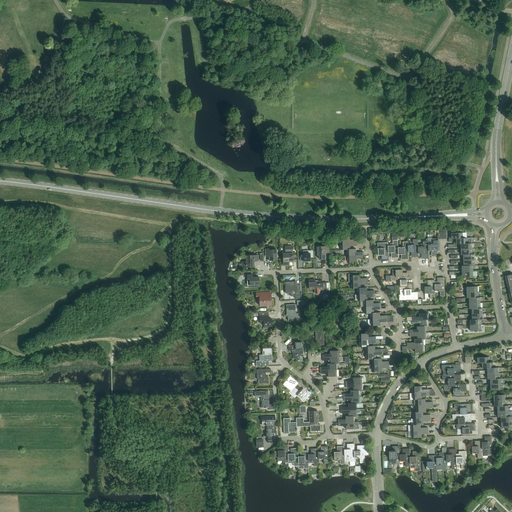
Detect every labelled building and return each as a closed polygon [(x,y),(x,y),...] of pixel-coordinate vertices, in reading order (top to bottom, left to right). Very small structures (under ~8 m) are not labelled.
[(408,252),(414,252),(414,257),(418,257),(418,254),(418,247),(418,244),(417,239),(413,240),(413,244),(412,244),(412,243),(411,242),(408,242),(408,245),(407,245),(408,252)] [(428,251),(434,251),(434,256),(438,256),(437,239),(433,239),(433,244),(428,244),(428,251)] [(388,252),(388,253),(394,253),(395,258),(398,258),(398,255),(398,248),(397,240),(393,240),(393,245),(388,245),(388,252)] [(418,254),(424,254),(425,259),(428,259),(428,251),(428,244),(428,241),(423,241),(423,244),(418,244),(418,247),(418,254)] [(398,255),(404,254),(405,260),(408,260),(408,252),(407,245),(408,245),(408,242),(403,242),(403,247),(398,248),(398,255)] [(384,255),(385,260),(388,260),(388,253),(388,252),(388,245),(388,243),(383,243),(377,243),(378,255),(384,255)] [(325,259),(325,253),(329,253),(329,244),(322,244),(322,247),(317,247),(317,256),(319,256),(319,259),(325,259)] [(290,262),(297,262),(296,253),(293,253),(293,246),(285,246),(285,254),(283,254),(283,266),(290,265),(290,262)] [(271,249),(265,249),(266,256),(269,256),(269,261),(277,260),(277,250),(271,250),(271,249)] [(303,254),(300,254),(300,260),(303,260),(303,261),(310,261),(310,258),(313,258),(313,251),(303,251),(303,254)] [(247,269),(247,268),(254,267),(254,262),(259,261),(258,255),(246,256),(246,262),(242,262),(242,269),(247,269)] [(402,270),(395,270),(392,270),(393,276),(390,276),(390,281),(400,280),(407,280),(409,280),(409,276),(403,276),(402,270)] [(351,282),(368,281),(368,278),(360,279),(360,275),(351,276),(351,275),(351,274),(348,274),(349,282),(351,282)] [(247,275),(247,279),(247,286),(249,286),(250,288),(259,287),(259,285),(260,285),(259,277),(256,277),(256,278),(253,278),(253,275),(247,275)] [(440,281),(434,282),(434,285),(435,294),(435,291),(440,291),(440,297),(445,296),(444,278),(440,278),(440,281)] [(323,281),(315,282),(315,280),(308,280),(309,290),(315,289),(315,290),(322,290),(322,292),(327,292),(326,283),(323,283),(323,281)] [(400,280),(400,285),(394,286),(395,290),(400,290),(404,290),(411,290),(413,290),(413,286),(407,286),(407,280),(400,280)] [(431,287),(424,287),(424,294),(430,294),(430,299),(435,299),(435,294),(434,285),(434,282),(434,280),(430,280),(431,287)] [(285,282),(285,294),(290,294),(291,297),(294,297),(295,299),(301,299),(300,285),(295,285),(295,282),(285,282)] [(399,300),(418,299),(418,296),(411,296),(411,290),(404,290),(400,290),(400,295),(399,295),(399,300)] [(267,297),(267,293),(256,293),(256,297),(259,297),(259,306),(271,305),(271,297),(267,297)] [(287,314),(288,314),(288,321),(298,321),(298,313),(298,309),(296,309),(295,305),(286,305),(287,314)] [(264,327),(264,328),(268,328),(268,326),(272,326),(272,319),(267,319),(267,312),(259,312),(260,323),(263,323),(263,327),(264,327)] [(316,346),(324,346),(324,330),(315,330),(316,346)] [(298,361),(303,360),(303,351),(303,348),(301,348),(301,342),(295,342),(295,345),(294,345),(294,346),(289,346),(289,351),(292,351),(292,353),(293,353),(293,359),(298,359),(298,361)] [(256,367),(269,366),(269,361),(273,361),(272,351),(271,352),(271,347),(262,347),(263,355),(259,355),(259,361),(256,361),(256,367)] [(454,375),(454,369),(460,368),(460,365),(442,365),(442,370),(443,370),(443,375),(447,375),(454,375)] [(259,384),(265,383),(265,384),(269,384),(269,381),(268,381),(268,376),(266,376),(266,373),(271,373),(271,369),(257,370),(257,379),(259,379),(259,384)] [(448,380),(448,385),(455,385),(455,382),(461,382),(461,375),(454,375),(447,375),(443,375),(442,375),(442,380),(448,380)] [(288,393),(291,396),(297,389),(295,387),(298,383),(290,376),(283,385),(290,391),(288,393)] [(466,385),(455,385),(448,385),(447,385),(448,390),(453,390),(453,395),(460,395),(460,388),(466,388),(466,385)] [(299,391),(297,389),(291,396),(295,398),(297,396),(304,402),(311,394),(303,387),(299,391)] [(276,412),(279,412),(279,404),(269,404),(268,391),(254,392),(255,397),(261,397),(261,408),(269,408),(269,410),(276,410),(276,412)] [(467,414),(467,408),(473,407),(473,404),(457,404),(457,403),(454,403),(454,405),(454,409),(460,409),(460,414),(467,414)] [(303,418),(302,418),(301,418),(301,427),(310,426),(310,432),(321,431),(320,425),(318,425),(318,411),(310,411),(310,422),(304,423),(303,418)] [(465,424),(465,418),(471,418),(471,414),(467,414),(460,414),(452,415),(452,419),(458,419),(458,424),(458,425),(465,424)] [(272,443),(272,441),(272,440),(278,440),(277,436),(275,436),(275,433),(276,433),(276,430),(274,430),(274,428),(274,425),(275,425),(274,422),(276,422),(275,416),(262,417),(262,426),(266,426),(266,429),(268,429),(268,432),(265,433),(265,437),(268,436),(268,443),(272,443)] [(284,434),(286,434),(289,434),(289,432),(297,432),(297,427),(301,427),(301,418),(296,418),(296,422),(290,423),(290,418),(283,419),(284,434)] [(458,425),(458,424),(456,424),(457,429),(461,429),(461,435),(469,434),(469,428),(475,427),(475,424),(465,424),(458,425)] [(485,442),(482,442),(482,456),(488,456),(488,454),(492,454),(491,437),(491,436),(487,437),(488,442),(485,442)] [(475,446),(472,446),(472,454),(477,453),(477,459),(482,458),(482,456),(482,442),(482,441),(478,441),(478,446),(475,446)] [(350,449),(344,450),(344,457),(345,462),(350,462),(355,462),(355,458),(354,458),(354,451),(354,444),(350,444),(350,449)] [(288,463),(288,461),(288,454),(288,445),(284,445),(284,450),(278,450),(278,460),(283,460),(283,463),(288,463)] [(360,463),(365,463),(364,456),(368,455),(368,445),(360,446),(361,451),(354,451),(354,458),(355,458),(360,458),(360,463)] [(324,452),(318,452),(318,459),(323,459),(324,464),(328,464),(328,446),(324,446),(324,452)] [(345,464),(345,462),(344,457),(344,450),(344,446),(340,447),(341,452),(334,452),(334,459),(334,461),(340,461),(340,464),(345,464)] [(399,454),(400,454),(399,446),(395,446),(396,452),(389,452),(389,459),(395,459),(395,464),(400,464),(400,461),(399,454)] [(294,454),(288,454),(288,461),(293,461),(294,466),(299,466),(298,464),(298,457),(298,448),(294,448),(294,454)] [(314,454),(308,454),(308,461),(308,463),(313,463),(314,466),(319,466),(318,459),(318,452),(318,448),(314,449),(314,454)] [(436,458),(436,467),(437,470),(446,470),(446,462),(446,455),(446,452),(446,448),(442,448),(442,452),(442,456),(436,456),(436,458)] [(406,454),(400,454),(399,454),(400,461),(405,461),(405,467),(410,467),(410,468),(410,464),(410,457),(409,449),(406,449),(406,454)] [(446,455),(446,462),(451,461),(452,467),(456,467),(456,464),(456,454),(456,449),(452,449),(452,454),(446,455)] [(304,456),(298,457),(298,464),(299,466),(304,466),(304,469),(306,469),(309,469),(308,463),(308,461),(308,454),(308,451),(304,451),(304,456)] [(410,464),(410,468),(414,468),(415,472),(420,471),(419,451),(416,451),(416,457),(410,457),(410,464)] [(456,454),(456,464),(461,464),(462,469),(466,469),(466,451),(462,452),(462,457),(459,457),(459,454),(456,454)] [(432,461),(426,461),(426,468),(432,468),(432,474),(437,473),(437,470),(436,467),(436,458),(436,456),(432,456),(432,461)]
